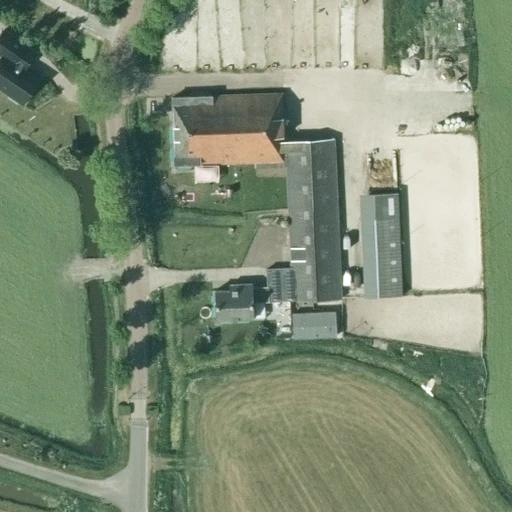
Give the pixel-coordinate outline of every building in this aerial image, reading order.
[(0,89),(22,104),(38,80),(24,71),(36,54),(3,30),(0,34),(0,55),(1,56),(0,57),(0,89)] [(255,162),(255,167),(288,166),(292,269),(267,270),(268,288),(252,288),(251,284),(229,285),(229,291),(214,291),(216,320),(252,319),(252,303),(292,301),(292,302),(341,300),(334,140),(283,142),(279,143),(279,113),(278,94),(172,98),(174,165),(255,162)] [(416,294),(475,292),(470,172),(412,174),(416,294)] [(371,298),(402,297),(398,194),(368,194),(371,298)] [(292,319),(292,340),(336,338),(335,312),(291,314),(292,319)]
